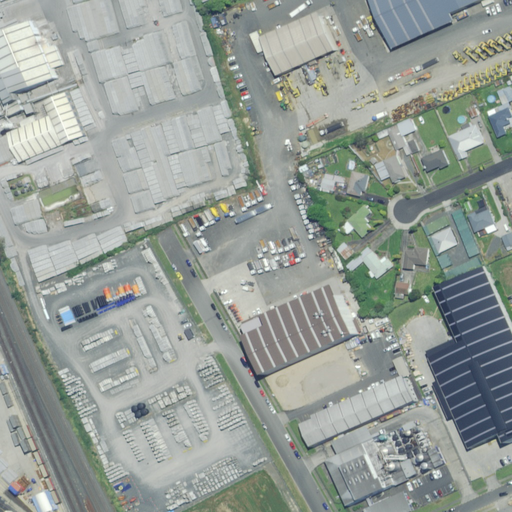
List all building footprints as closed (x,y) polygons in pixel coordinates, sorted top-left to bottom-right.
[(484,0),(378,0),(399,47),(461,19),(458,12),(484,0)] [(0,1),(0,31),(1,34),(13,29),(1,1),(0,1)] [(323,11),(267,35),(283,73),(339,49),(323,11)] [(39,19),(0,35),(0,68),(6,84),(4,85),(10,99),(74,72),(60,39),(49,43),(39,19)] [(268,49),(261,32),(253,35),(260,53),(268,49)] [(511,101),(511,86),(499,92),(505,106),(489,112),(500,138),(509,134),(505,127),(511,123),(511,108),(510,103),(511,101)] [(33,93),(27,95),(34,114),(40,112),(33,93)] [(90,136),(72,93),(49,103),(55,115),(68,146),(90,136)] [(480,116),(477,109),(471,112),(474,119),(480,116)] [(25,162),(68,146),(55,115),(13,131),(25,162)] [(399,125),(412,154),(421,151),(416,140),(411,142),(408,135),(418,131),(413,119),(399,125)] [(412,154),(399,125),(379,133),(381,139),(391,135),(398,150),(405,147),(409,156),(412,154)] [(486,143),(478,125),(451,137),(461,160),(469,157),(466,151),(486,143)] [(451,165),(445,150),(424,159),(430,172),(442,167),(443,169),(451,165)] [(408,177),(399,156),(377,165),(383,180),(393,176),(395,183),(408,177)] [(311,169),(309,165),(302,168),(304,173),(311,169)] [(371,176),(355,172),(349,193),(362,197),(364,191),(367,192),(371,176)] [(346,178),(327,174),(323,191),(335,194),(337,186),(344,187),(346,178)] [(478,201),(482,210),(470,216),(480,238),(499,230),(497,224),(498,224),(491,207),(487,197),(478,201)] [(374,229),(369,224),(372,221),(370,219),(374,215),(372,213),(373,212),(367,205),(343,228),(349,235),(356,228),(365,238),(374,229)] [(482,254),(462,209),(454,213),(473,258),(482,254)] [(429,236),(438,231),(452,225),(445,212),(423,222),(429,236)] [(438,231),(429,236),(445,269),(454,264),(448,251),(461,245),(453,228),(440,235),(438,231)] [(353,250),(346,243),(339,250),(348,260),(354,255),(351,252),(353,250)] [(510,254),(505,243),(500,245),(505,256),(510,254)] [(370,248),(348,267),(353,273),(365,262),(374,271),(371,274),(375,278),(378,276),(380,279),(395,266),(387,256),(382,261),(370,248)] [(429,265),(431,250),(417,248),(417,252),(408,251),(405,268),(430,272),(431,265),(429,265)] [(446,272),(450,282),(488,265),(484,255),(446,272)] [(478,458),(511,443),(511,316),(490,267),(442,288),(467,345),(434,359),(478,458)] [(413,284),(399,282),(397,298),(405,299),(405,294),(411,295),(413,284)] [(339,285),(246,327),(268,376),(361,335),(339,285)] [(402,378),(298,424),(309,449),(413,403),(402,378)] [(419,427),(417,422),(406,426),(408,431),(419,427)] [(338,456),(328,461),(349,507),(387,490),(366,443),(371,441),(366,428),(332,443),(338,456)] [(446,464),(440,448),(432,451),(438,467),(446,464)] [(414,459),(404,463),(412,479),(422,474),(414,459)] [(403,492),(364,509),(365,511),(409,511),(412,511),(403,492)]
